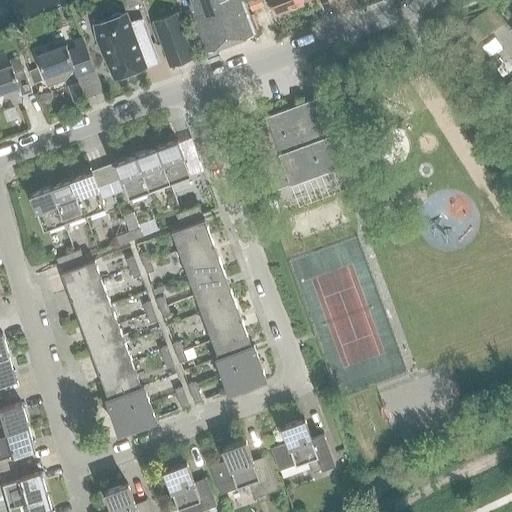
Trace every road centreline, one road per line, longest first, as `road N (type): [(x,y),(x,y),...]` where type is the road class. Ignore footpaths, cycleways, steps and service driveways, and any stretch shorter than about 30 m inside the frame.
road 1 (residential): [(195,88),(289,364),(287,381),(273,396),(67,474)]
road 2 (residential): [(67,474),(0,203)]
road 3 (residential): [(195,88),(430,0)]
road 4 (residential): [(0,161),(195,88)]
